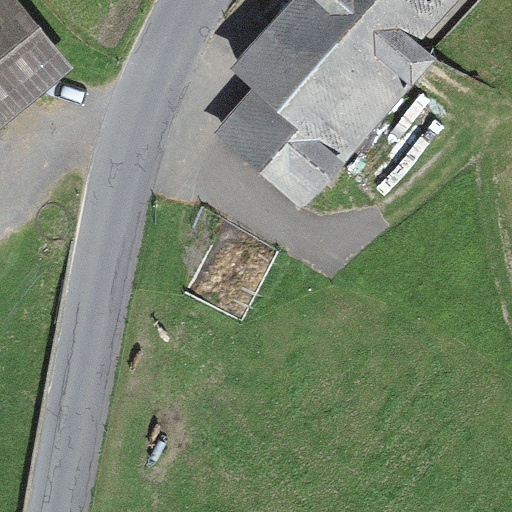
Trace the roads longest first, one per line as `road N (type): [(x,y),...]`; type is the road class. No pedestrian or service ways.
road 1 (tertiary): [(179,0),(142,75),(110,175),(50,511)]
road 2 (track): [(132,105),(318,238),(441,135),(511,97)]
